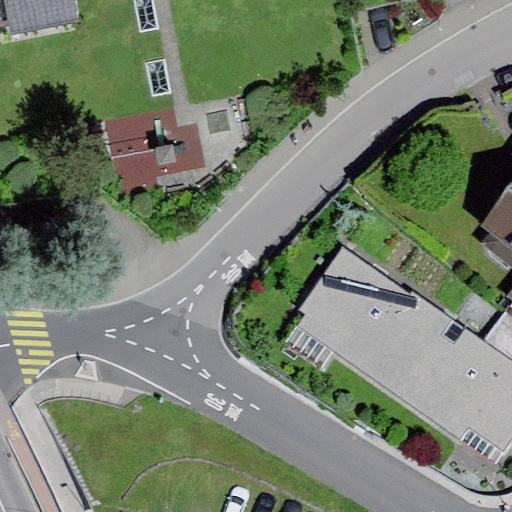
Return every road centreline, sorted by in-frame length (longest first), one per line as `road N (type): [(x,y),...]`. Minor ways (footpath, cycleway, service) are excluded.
road 1 (residential): [(511,25),(391,94),(153,329)]
road 2 (residential): [(439,511),(210,379),(153,329)]
road 3 (residential): [(153,329),(0,340)]
